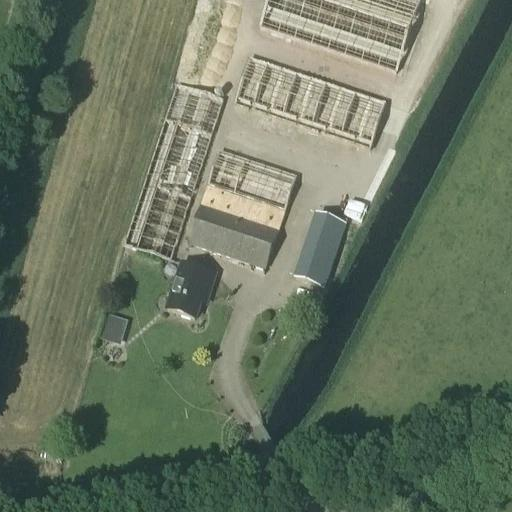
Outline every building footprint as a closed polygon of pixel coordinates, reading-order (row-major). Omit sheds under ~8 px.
[(420,4),(409,0),(268,0),(258,31),(397,76),(420,4)] [(234,108),(369,152),(385,106),(249,61),(234,108)] [(172,265),(223,105),(175,89),(123,250),(172,265)] [(188,247),(264,272),(295,180),(218,155),(188,247)] [(345,227),(317,218),(295,282),(324,292),(345,227)] [(194,322),(198,308),(207,311),(218,278),(181,266),(167,314),(194,322)] [(114,322),(107,320),(101,341),(108,343),(114,322)]
